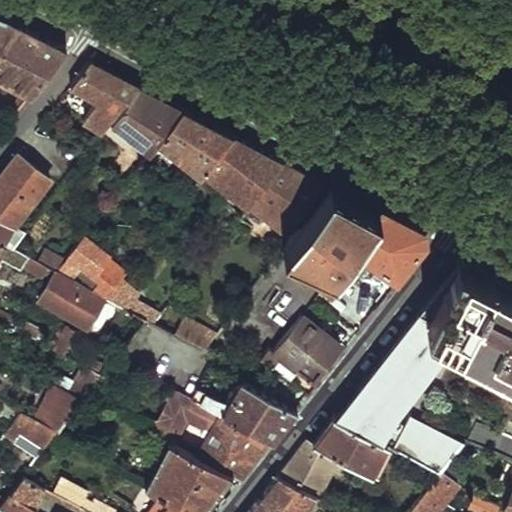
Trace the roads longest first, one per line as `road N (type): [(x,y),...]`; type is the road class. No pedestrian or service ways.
road 1 (residential): [(230,511),(479,185)]
road 2 (secondary): [(124,0),(479,185)]
road 3 (residential): [(0,152),(111,0)]
